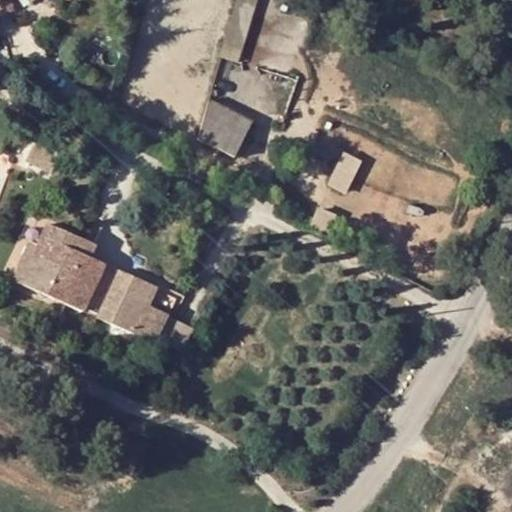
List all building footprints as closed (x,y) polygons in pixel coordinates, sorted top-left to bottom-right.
[(244,61),(262,0),(242,0),(225,55),(244,61)] [(243,120),(213,106),(200,141),(230,155),(243,120)] [(88,150),(64,135),(53,153),(77,168),(88,150)] [(351,193),(367,159),(348,150),(332,184),(351,193)] [(118,267),(102,257),(85,246),(92,234),(66,218),(54,237),(43,255),(36,251),(24,270),(89,309),(92,306),(95,308),(118,267)] [(54,237),(47,233),(36,251),(43,255),(54,237)] [(109,245),(92,234),(85,246),(102,257),(109,245)] [(130,274),(118,267),(95,308),(104,314),(130,274)] [(104,314),(102,317),(137,340),(153,313),(164,295),(130,274),(104,314)] [(173,325),(153,313),(137,340),(157,352),(173,325)]
